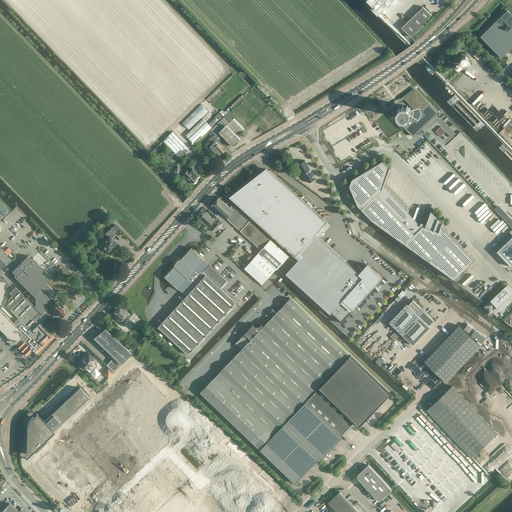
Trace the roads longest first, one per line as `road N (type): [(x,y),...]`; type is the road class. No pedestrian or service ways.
road 1 (primary): [(261,147),(229,168),(60,348)]
road 2 (unknown): [(73,511),(35,468),(92,395),(75,382),(45,410)]
road 3 (primary): [(430,39),(303,124)]
road 4 (unclassified): [(335,176),(358,231),(416,275)]
